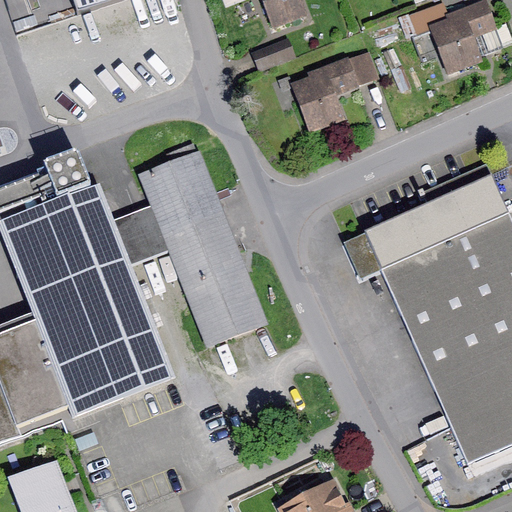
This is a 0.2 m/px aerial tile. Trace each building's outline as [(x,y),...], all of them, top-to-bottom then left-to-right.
[(127,0),(72,0),(78,17),(127,0)] [(261,0),(273,29),(306,16),(299,0),(261,0)] [(443,5),(411,18),(418,36),(431,31),(448,75),(481,62),(472,38),(495,29),(486,5),(449,20),(443,5)] [(260,72),(293,59),(287,42),(254,55),(260,72)] [(307,84),(293,89),(310,133),(343,120),(334,96),(376,80),(366,56),(311,78),(312,81),(307,83),(307,84)] [(130,238),(140,264),(208,434),(289,403),(174,149),(125,168),(143,212),(123,220),(130,238)] [(0,222),(2,229),(51,210),(48,204),(57,201),(58,203),(90,190),(77,157),(0,187),(0,222)] [(511,223),(486,166),(418,196),(421,201),(425,199),(428,207),(365,235),(468,466),(511,446),(511,223)] [(0,446),(171,380),(127,269),(140,264),(130,238),(117,243),(97,192),(51,210),(2,229),(40,324),(0,339),(0,446)] [(52,467),(16,481),(23,498),(16,500),(20,511),(69,511),(64,500),(67,499),(61,483),(58,484),(52,467)] [(347,511),(332,485),(284,511),(347,511)]
